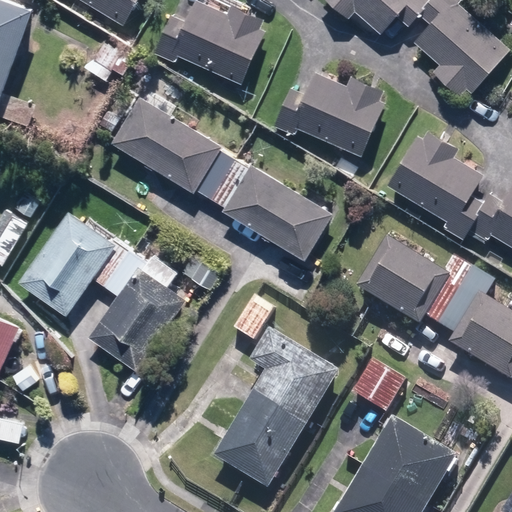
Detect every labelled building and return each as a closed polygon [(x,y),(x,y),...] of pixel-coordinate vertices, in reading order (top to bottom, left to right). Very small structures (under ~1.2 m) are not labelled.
[(38,7),(15,0),(0,0),(0,96),(6,99),(38,7)] [(82,0),(126,27),(142,0),(82,0)] [(172,12),(154,51),(177,62),(180,55),(247,85),(274,24),(221,0),(196,0),(188,19),(172,12)] [(329,0),(350,18),(357,11),(384,35),(394,24),(440,65),(433,72),(466,102),(511,51),(511,48),(462,4),(465,0),(329,0)] [(292,87),(275,125),(297,135),(300,129),(363,158),(393,92),(353,73),(347,85),(317,71),(306,94),(292,87)] [(142,96),(114,143),(308,260),(336,213),(142,96)] [(426,127),(390,185),(447,219),(442,226),(466,240),(470,233),(489,245),(496,234),(511,243),(511,187),(505,199),(494,192),(488,201),(473,192),(485,172),(457,154),(460,148),(426,127)] [(16,208),(31,217),(45,194),(29,185),(16,208)] [(29,221),(13,212),(5,207),(0,215),(0,261),(4,264),(29,221)] [(90,337),(139,372),(191,298),(172,285),(181,272),(155,254),(149,262),(72,209),(21,281),(69,316),(95,279),(120,296),(90,337)] [(391,237),(359,290),(424,329),(429,319),(458,336),(452,346),(511,382),(511,309),(492,298),(500,284),(455,257),(447,271),(391,237)] [(197,252),(185,271),(213,289),(225,270),(197,252)] [(256,295),(235,330),(256,343),(277,308),(256,295)] [(0,437),(22,443),(27,421),(0,414),(0,377),(23,326),(0,315),(0,437)] [(216,456),(271,490),(343,373),(272,329),(251,363),(267,373),(216,456)] [(375,360),(354,394),(387,414),(408,380),(375,360)] [(394,418),(337,511),(427,511),(461,457),(394,418)]
